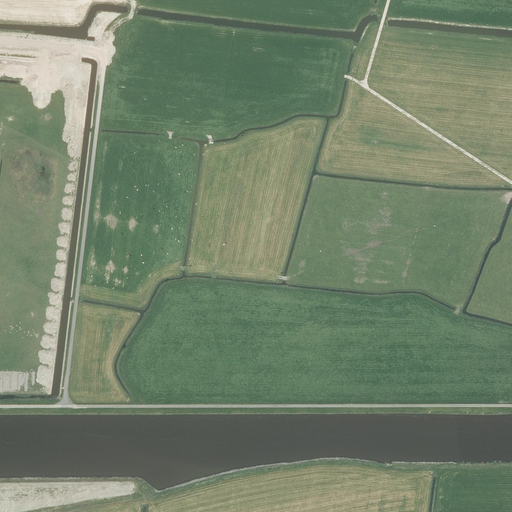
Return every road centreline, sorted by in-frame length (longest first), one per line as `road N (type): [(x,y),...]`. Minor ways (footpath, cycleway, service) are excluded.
road 1 (unclassified): [(0,39),(104,51),(64,406)]
road 2 (unclassified): [(511,405),(64,406)]
road 3 (track): [(511,183),(344,76)]
